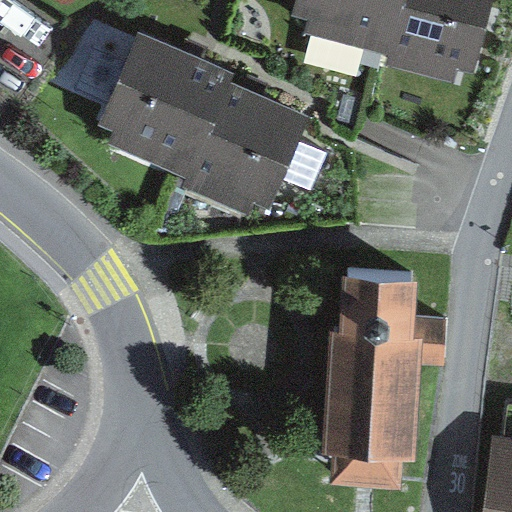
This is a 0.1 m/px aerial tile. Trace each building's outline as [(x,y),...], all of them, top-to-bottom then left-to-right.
[(301,0),(298,17),(392,41),(402,0),(301,0)] [(484,0),(402,0),(392,41),(388,56),(465,76),(484,0)] [(206,121),(223,81),(228,69),(140,33),(105,117),(120,123),(114,136),(194,169),(213,124),(206,121)] [(213,124),(194,169),(190,179),(244,202),(249,189),(265,195),(299,113),(223,81),(206,121),(213,124)] [(413,276),(346,272),(343,327),(334,327),(328,444),(338,444),(337,473),(400,477),(402,447),(411,447),(417,354),(441,356),(443,319),(411,318),(413,276)] [(511,511),(511,404),(503,403),(487,511),(511,511)]
